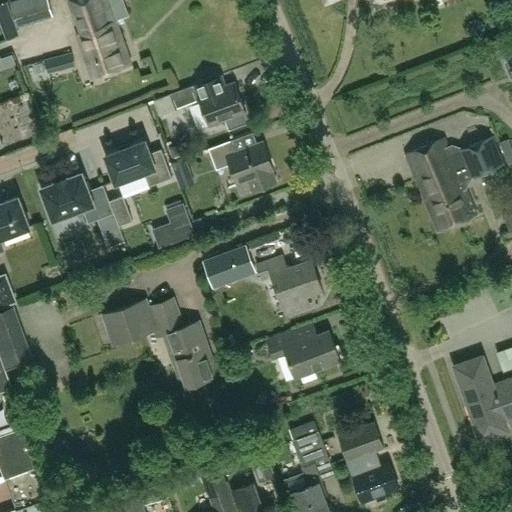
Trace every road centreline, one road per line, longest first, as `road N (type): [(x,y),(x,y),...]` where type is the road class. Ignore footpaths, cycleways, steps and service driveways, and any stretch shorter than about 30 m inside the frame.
road 1 (residential): [(457,511),(268,0)]
road 2 (residential): [(0,168),(138,118)]
